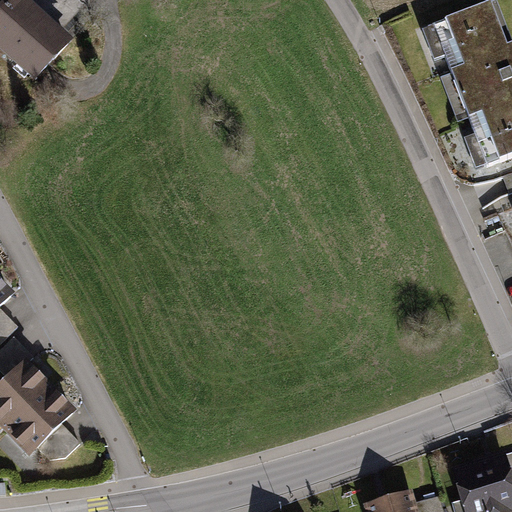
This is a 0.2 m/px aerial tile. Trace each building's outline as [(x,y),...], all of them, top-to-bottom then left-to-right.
[(20,0),(15,0),(0,16),(0,56),(37,91),(75,47),(20,0)] [(0,0),(0,16),(15,0),(0,0)] [(487,166),(511,156),(511,44),(496,3),(434,27),(487,166)] [(0,307),(13,295),(0,281),(0,307)] [(0,424),(7,431),(53,385),(26,359),(0,385),(0,424)] [(33,458),(79,412),(53,385),(7,431),(33,458)] [(511,511),(511,452),(453,469),(463,500),(449,504),(451,511),(511,511)] [(416,490),(359,507),(360,511),(443,511),(439,498),(420,503),(416,490)]
